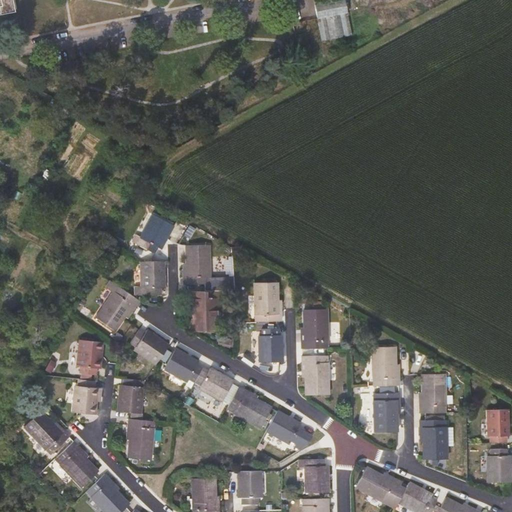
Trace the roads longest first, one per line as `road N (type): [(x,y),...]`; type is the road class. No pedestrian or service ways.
road 1 (residential): [(173,250),(173,311),(164,318),(282,392)]
road 2 (residential): [(161,511),(95,442),(108,376)]
